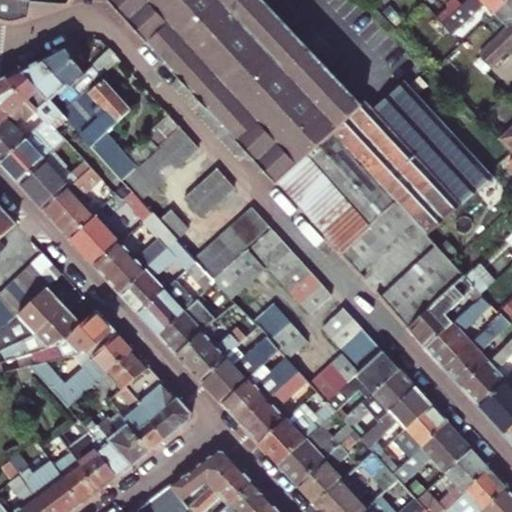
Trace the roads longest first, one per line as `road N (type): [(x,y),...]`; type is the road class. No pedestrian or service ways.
road 1 (residential): [(511,462),(117,26),(91,15),(0,43)]
road 2 (residential): [(0,179),(227,425)]
road 3 (residential): [(227,425),(109,511)]
